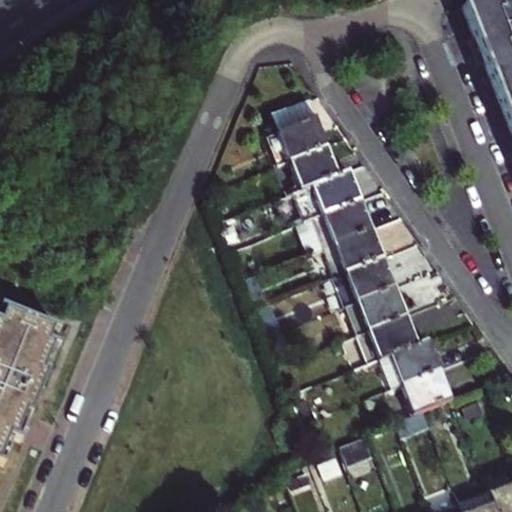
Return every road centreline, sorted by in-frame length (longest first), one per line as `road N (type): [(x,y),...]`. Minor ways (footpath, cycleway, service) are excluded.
road 1 (residential): [(51,511),(237,62),(265,33),(304,31)]
road 2 (residential): [(511,339),(326,80),(304,31)]
road 3 (residential): [(416,0),(511,247)]
